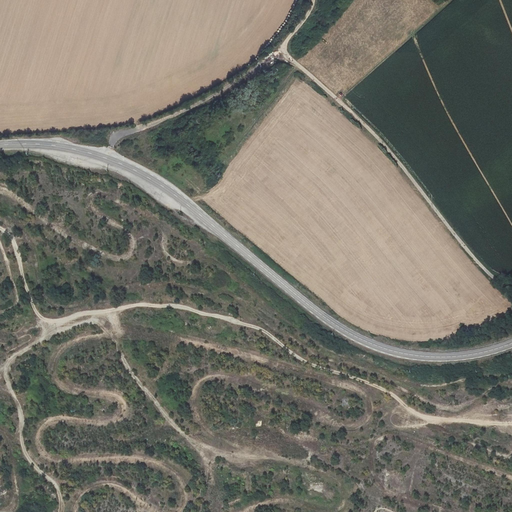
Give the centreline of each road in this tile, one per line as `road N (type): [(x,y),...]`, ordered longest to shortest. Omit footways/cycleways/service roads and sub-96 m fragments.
road 1 (tertiary): [(105,158),(174,194),(356,337),(431,357),(511,343)]
road 2 (track): [(281,50),(386,146),(464,246),(511,289)]
road 3 (unclassified): [(105,158),(115,138),(185,110),(281,50)]
